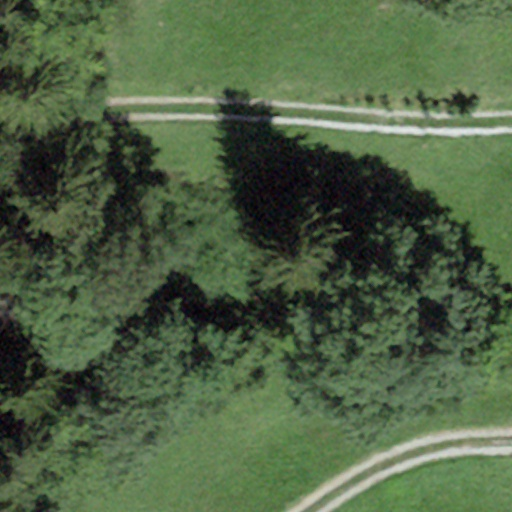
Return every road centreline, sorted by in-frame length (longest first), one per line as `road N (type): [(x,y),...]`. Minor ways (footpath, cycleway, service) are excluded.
road 1 (track): [(0,113),(190,111),(511,128)]
road 2 (track): [(310,511),(349,483),(449,445),(511,441)]
